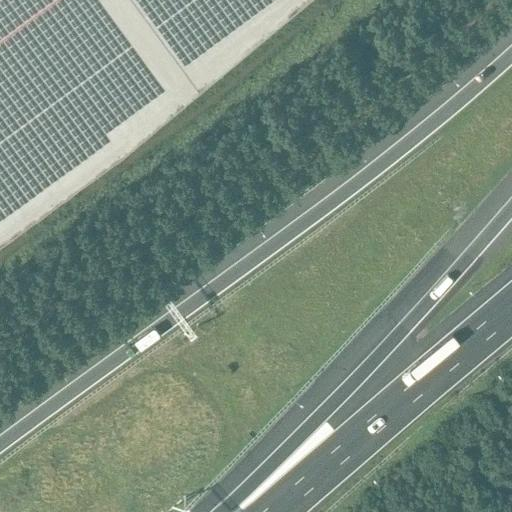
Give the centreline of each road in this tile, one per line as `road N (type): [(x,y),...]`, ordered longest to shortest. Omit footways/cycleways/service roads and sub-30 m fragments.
road 1 (motorway): [(511,55),(322,211),(0,449)]
road 2 (motorway): [(511,210),(242,511)]
road 3 (motorway): [(511,303),(267,511)]
